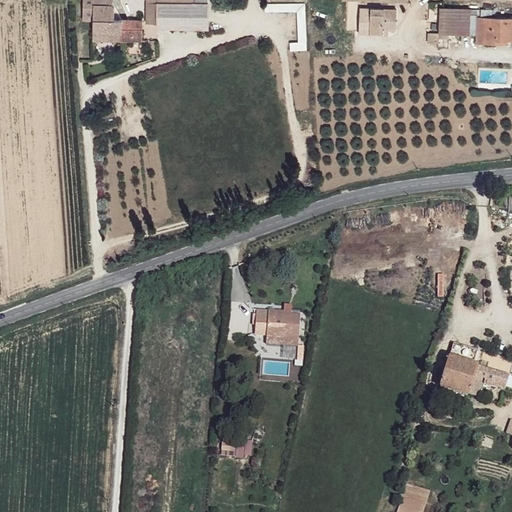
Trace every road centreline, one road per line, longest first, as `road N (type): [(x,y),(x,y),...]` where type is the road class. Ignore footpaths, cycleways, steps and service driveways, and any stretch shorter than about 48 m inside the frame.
road 1 (tertiary): [(511,176),(418,184),(300,210),(0,327)]
road 2 (unknown): [(172,56),(251,20),(276,31),(303,175),(297,188),(268,202),(96,251)]
road 3 (unknown): [(96,251),(84,89),(172,56)]
road 4 (track): [(131,279),(114,511)]
